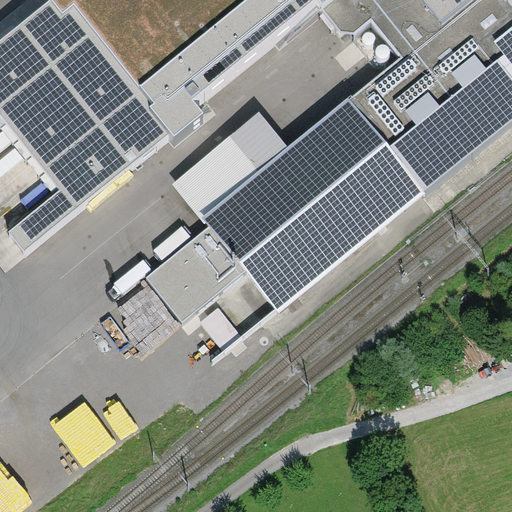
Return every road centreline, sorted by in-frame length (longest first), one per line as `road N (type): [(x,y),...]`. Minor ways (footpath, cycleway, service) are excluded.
road 1 (unknown): [(0,293),(73,260),(103,227),(327,55)]
road 2 (unclassified): [(211,511),(300,449),(511,384)]
